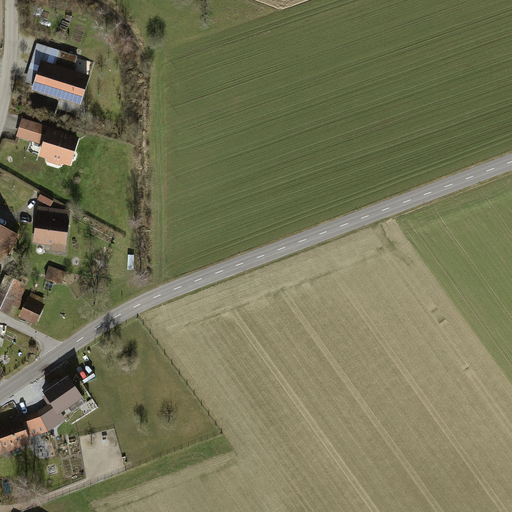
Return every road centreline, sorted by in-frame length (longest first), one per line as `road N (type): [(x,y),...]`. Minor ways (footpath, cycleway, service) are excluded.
road 1 (tertiary): [(511,161),(132,307),(0,397)]
road 2 (tertiary): [(0,122),(12,0)]
